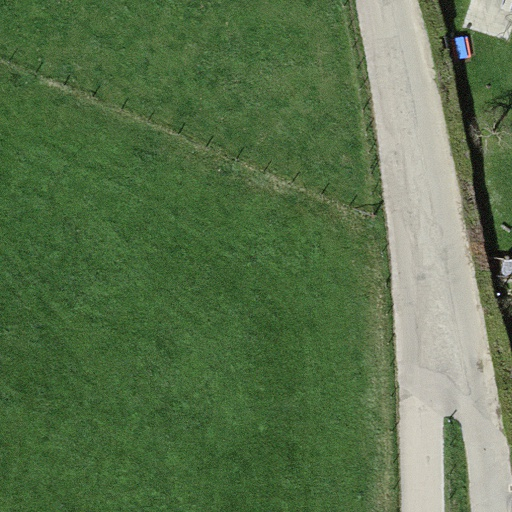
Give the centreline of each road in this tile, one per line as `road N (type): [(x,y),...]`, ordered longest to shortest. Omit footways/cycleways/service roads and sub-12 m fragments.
road 1 (unclassified): [(421,511),(406,146),(383,0)]
road 2 (track): [(489,511),(454,304),(406,146)]
